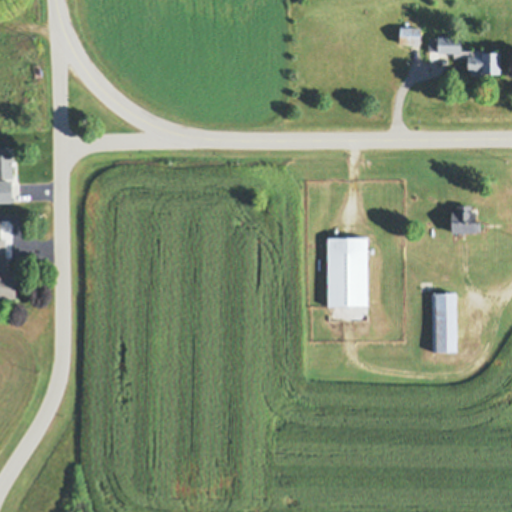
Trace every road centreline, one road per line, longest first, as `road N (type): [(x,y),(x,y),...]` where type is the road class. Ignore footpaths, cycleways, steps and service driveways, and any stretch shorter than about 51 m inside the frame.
road 1 (residential): [(0,488),(55,388),(61,338),(56,16)]
road 2 (residential): [(190,138),(511,136)]
road 3 (residential): [(56,16),(75,57),(108,96),(142,121),(190,138)]
road 4 (residential): [(58,141),(190,138)]
